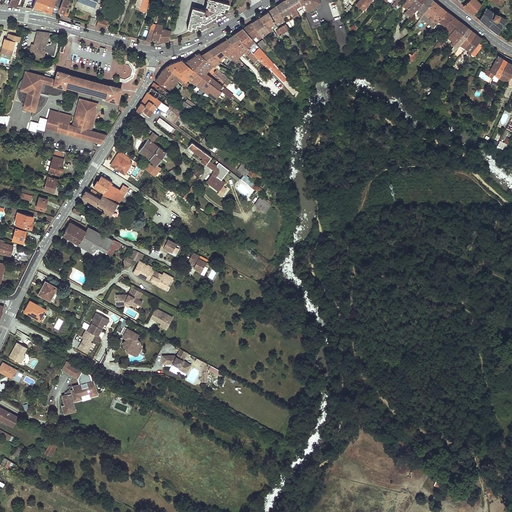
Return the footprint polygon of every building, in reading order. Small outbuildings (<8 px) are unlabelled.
[(62,0),(60,7),(59,10),(65,13),(69,0),(62,0)] [(149,0),(147,0),(142,0),(139,10),(145,12),(149,0)] [(170,36),(178,35),(195,27),(196,23),(200,24),(201,21),(204,22),(216,15),(216,11),(220,12),(228,6),(229,2),(220,0),(179,0),(176,14),(172,27),(170,36)] [(298,13),(296,9),(301,5),(299,1),(298,0),(285,0),(284,1),(290,12),(292,16),(298,13)] [(363,10),(369,3),(368,3),(370,0),(358,0),(356,4),(363,10)] [(392,6),(394,9),(396,6),(400,0),(394,0),(396,1),(392,6)] [(406,0),(402,5),(407,9),(405,12),(411,16),(417,9),(423,0),(406,0)] [(417,15),(420,18),(424,13),(433,0),(432,0),(423,0),(417,9),(420,11),(417,15)] [(428,23),(433,27),(438,21),(446,11),(433,0),(424,13),(432,20),(428,23)] [(463,5),(473,14),(481,5),(476,0),(469,0),(463,5)] [(282,17),(290,12),(284,1),(280,3),(276,6),(282,17)] [(283,24),(278,28),(279,29),(282,33),(289,29),(286,23),(282,17),(276,6),(272,8),(268,11),(275,22),(280,19),(283,24)] [(496,14),(486,8),(479,19),(483,22),(497,33),(502,27),(503,28),(505,26),(503,25),(504,23),(506,19),(496,14)] [(273,27),(274,28),(277,26),(276,24),(275,22),(268,11),(264,14),(259,17),(269,30),(274,38),(277,43),(279,41),(277,39),(276,37),(277,36),(275,32),(273,32),(271,28),(269,25),(271,24),(273,27)] [(446,11),(438,21),(449,29),(445,34),(448,36),(459,21),(446,11)] [(413,28),(415,30),(423,19),(428,23),(432,20),(424,13),(420,18),(413,28)] [(251,22),(261,36),(269,30),(259,17),(256,20),(251,22)] [(105,29),(108,21),(99,18),(96,26),(105,29)] [(467,27),(459,21),(448,36),(447,37),(449,38),(453,41),(451,44),(454,46),(467,27)] [(259,40),(262,37),(261,36),(251,22),(247,25),(243,28),(252,39),(255,36),(259,40)] [(163,25),(157,23),(156,24),(154,30),(150,29),(146,40),(148,40),(159,40),(162,28),(163,25)] [(172,27),(169,27),(168,30),(163,28),(162,28),(159,40),(164,40),(169,40),(170,36),(172,27)] [(451,50),(454,53),(457,48),(471,30),(467,27),(454,46),(451,50)] [(284,81),(287,78),(261,49),(257,45),(252,39),(243,28),(239,31),(235,34),(258,59),(271,72),(272,71),(283,82),(284,81)] [(49,31),(37,30),(34,43),(32,42),(30,51),(31,53),(42,56),(44,55),(45,51),(48,51),(47,53),(54,55),(56,50),(57,43),(58,41),(51,39),(51,42),(48,42),(48,43),(46,43),(49,31)] [(457,48),(459,50),(462,46),(463,44),(466,46),(476,34),(471,30),(457,48)] [(232,46),(241,55),(245,52),(254,62),(258,59),(235,34),(231,36),(227,39),(232,46)] [(467,53),(469,55),(470,53),(478,42),(481,38),(476,34),(466,46),(465,48),(469,50),(467,53)] [(14,40),(4,37),(2,45),(3,46),(1,52),(10,55),(14,40)] [(216,46),(225,54),(232,46),(227,39),(221,42),(216,46)] [(262,40),(257,45),(261,49),(266,45),(263,40),(262,40)] [(482,45),(478,42),(470,53),(473,55),(476,52),(482,45)] [(57,43),(56,50),(59,51),(63,52),(65,45),(61,44),(57,43)] [(225,54),(216,46),(212,48),(209,51),(219,61),(225,54)] [(232,46),(225,54),(227,56),(232,51),(238,58),(241,55),(232,46)] [(309,49),(306,51),(310,57),(308,58),(312,65),(316,63),(309,49)] [(206,53),(202,55),(214,66),(216,64),(219,61),(209,51),(206,53)] [(232,51),(227,56),(231,60),(233,61),(245,72),(248,69),(238,58),(232,51)] [(409,58),(412,61),(418,53),(415,51),(412,55),(409,58)] [(226,82),(228,78),(220,72),(214,66),(202,55),(199,53),(192,58),(185,62),(202,76),(206,73),(210,68),(226,82)] [(490,70),(494,74),(503,59),(498,55),(493,65),(490,70)] [(215,99),(221,92),(208,81),(202,76),(185,62),(181,59),(174,62),(170,64),(166,67),(179,77),(182,73),(189,78),(215,99)] [(497,76),(499,78),(507,62),(503,59),(494,74),(490,70),(488,69),(487,71),(485,74),(492,78),(493,76),(495,77),(497,76)] [(511,63),(507,62),(499,78),(508,82),(511,70),(511,63)] [(179,77),(166,67),(161,71),(158,76),(155,80),(160,83),(165,87),(171,91),(178,80),(182,83),(182,84),(186,87),(188,83),(186,82),(179,77)] [(55,82),(66,85),(66,83),(108,94),(107,96),(118,99),(122,86),(111,83),(69,72),(69,71),(59,68),(58,69),(55,82)] [(46,80),(51,82),(52,76),(32,70),(31,72),(28,73),(26,74),(24,74),(24,75),(21,78),(19,81),(17,84),(21,85),(20,87),(28,89),(24,102),(23,106),(32,108),(31,114),(32,113),(37,111),(39,109),(43,106),(47,94),(38,92),(39,88),(40,88),(41,88),(42,88),(43,88),(43,87),(44,87),(44,86),(46,80)] [(182,73),(179,77),(186,82),(189,78),(182,73)] [(208,81),(221,92),(224,89),(222,87),(223,86),(211,77),(208,81)] [(294,91),(291,93),(294,96),(297,90),(295,87),(287,78),(284,81),(285,82),(294,91)] [(47,94),(51,82),(46,80),(44,86),(44,87),(43,87),(43,88),(42,88),(41,88),(40,88),(39,88),(38,92),(47,94)] [(151,87),(148,92),(160,101),(169,106),(168,107),(182,118),(184,116),(181,114),(182,112),(166,99),(170,93),(164,89),(159,86),(154,82),(151,87)] [(285,82),(282,84),(291,93),(294,91),(285,82)] [(21,85),(17,84),(17,85),(17,89),(18,93),(19,97),(22,100),(24,102),(28,89),(20,87),(21,85)] [(145,97),(141,102),(152,110),(155,105),(157,106),(160,101),(148,92),(145,97)] [(112,118),(103,132),(92,129),(93,127),(91,124),(90,123),(96,102),(81,98),(74,125),(70,124),(73,115),(52,109),(47,127),(103,142),(123,111),(115,106),(109,116),(112,118)] [(179,98),(176,102),(190,112),(194,107),(185,102),(184,100),(183,101),(179,98)] [(186,101),(196,108),(197,106),(187,99),(185,98),(184,100),(185,102),(186,101)] [(182,118),(168,107),(169,106),(160,101),(157,106),(164,111),(166,114),(167,115),(166,118),(173,123),(177,119),(186,126),(188,123),(182,118)] [(136,110),(147,118),(152,112),(151,111),(152,110),(141,102),(139,107),(136,110)] [(159,117),(157,121),(172,132),(175,129),(159,117)] [(157,165),(167,152),(153,142),(156,137),(158,135),(153,132),(138,151),(151,160),(145,169),(155,176),(161,168),(157,165)] [(38,135),(29,133),(27,142),(35,144),(38,135)] [(51,148),(51,146),(55,147),(55,149),(66,152),(68,153),(70,144),(57,140),(57,141),(38,135),(35,144),(51,148)] [(158,135),(156,137),(170,147),(171,146),(158,135)] [(207,146),(211,140),(207,137),(206,138),(205,137),(203,139),(204,140),(202,142),(207,146)] [(505,149),(510,140),(506,138),(504,143),(502,142),(499,147),(505,149)] [(207,146),(213,150),(217,145),(211,140),(207,146)] [(188,146),(198,154),(196,157),(206,164),(206,163),(215,170),(207,182),(219,191),(225,183),(216,176),(220,170),(216,167),(217,166),(209,160),(211,156),(192,142),(188,146)] [(49,171),(59,174),(61,170),(62,170),(63,170),(63,169),(63,168),(62,167),(60,167),(61,163),(62,164),(66,152),(55,149),(49,171)] [(117,154),(111,165),(124,174),(131,163),(117,154)] [(243,163),(238,169),(242,172),(246,166),(243,163)] [(119,190),(123,185),(119,183),(121,179),(121,178),(102,165),(97,173),(101,176),(112,183),(111,185),(119,190)] [(257,174),(246,166),(242,172),(244,175),(245,176),(248,173),(254,177),(257,174)] [(244,175),(241,179),(255,190),(258,186),(245,176),(244,175)] [(48,176),(44,190),(54,192),(55,188),(54,188),(56,178),(48,176)] [(118,203),(119,204),(128,188),(123,185),(119,190),(111,185),(112,183),(101,176),(98,181),(97,182),(96,182),(94,187),(104,192),(102,195),(118,203)] [(125,181),(123,185),(128,188),(129,186),(131,183),(126,180),(125,181)] [(196,188),(192,185),(183,197),(187,200),(196,188)] [(34,191),(22,188),(20,197),(31,200),(34,191)] [(89,192),(86,190),(81,196),(111,215),(115,209),(118,203),(102,195),(100,198),(95,195),(97,192),(91,189),(89,192)] [(272,203),(259,193),(258,195),(260,197),(270,205),(272,203)] [(39,197),(36,207),(44,210),(47,199),(39,197)] [(265,212),(270,205),(260,197),(254,204),(265,212)] [(80,206),(77,204),(72,212),(78,215),(80,211),(78,210),(80,206)] [(120,212),(115,209),(111,215),(116,218),(120,212)] [(15,224),(31,229),(33,223),(31,223),(33,217),(17,212),(16,216),(16,217),(16,218),(15,219),(14,223),(14,224),(15,224)] [(90,222),(101,227),(104,220),(93,215),(90,222)] [(117,248),(121,243),(114,239),(109,237),(98,231),(88,226),(86,231),(70,222),(63,235),(93,253),(98,247),(112,255),(115,248),(117,248)] [(26,231),(16,228),(12,240),(23,243),(26,231)] [(0,252),(10,255),(13,246),(4,243),(5,240),(0,238),(0,252)] [(163,239),(158,248),(162,250),(164,248),(169,251),(172,253),(177,244),(168,240),(167,241),(163,239)] [(142,254),(134,250),(130,257),(138,261),(139,258),(142,254)] [(193,253),(188,262),(195,266),(193,268),(201,272),(206,263),(199,259),(200,257),(193,253)] [(126,256),(122,262),(129,266),(132,259),(126,256)] [(133,273),(137,275),(142,265),(151,269),(152,268),(139,261),(133,273)] [(146,279),(151,269),(142,265),(137,275),(146,279)] [(162,275),(151,269),(146,279),(150,281),(150,280),(157,284),(157,285),(167,290),(172,281),(162,275)] [(162,275),(172,281),(173,278),(163,272),(162,275)] [(57,287),(45,280),(42,287),(43,287),(39,294),(49,299),(52,292),(54,293),(57,287)] [(142,292),(132,287),(128,294),(127,295),(125,295),(125,294),(119,294),(119,296),(115,296),(116,303),(121,303),(121,301),(124,301),(130,304),(136,307),(137,304),(140,305),(142,301),(139,299),(142,292)] [(30,301),(24,311),(39,320),(45,309),(30,301)] [(155,308),(151,317),(161,322),(168,326),(173,316),(155,308)] [(88,331),(94,334),(97,336),(104,324),(106,325),(109,319),(96,313),(92,320),(93,321),(88,331)] [(58,318),(54,328),(59,330),(63,321),(58,318)] [(137,347),(141,345),(140,341),(138,340),(137,337),(139,334),(124,326),(121,333),(124,335),(124,337),(125,340),(123,343),(125,344),(126,346),(128,347),(129,351),(133,350),(137,352),(137,347)] [(94,334),(86,330),(82,338),(84,339),(85,339),(84,341),(83,340),(78,349),(87,353),(92,343),(90,342),(94,334)] [(27,348),(17,342),(14,348),(15,349),(14,351),(13,350),(9,357),(19,362),(23,354),(27,348)] [(137,355),(139,355),(142,347),(141,345),(137,347),(137,352),(133,350),(129,351),(130,354),(137,355)] [(177,357),(174,355),(165,356),(165,364),(173,364),(180,367),(179,369),(187,373),(192,365),(184,361),(188,353),(181,349),(177,357)] [(66,361),(61,370),(75,378),(77,377),(79,385),(72,387),(73,389),(68,391),(68,394),(62,396),(65,405),(62,406),(64,414),(70,412),(70,410),(75,409),(72,401),(74,400),(74,401),(81,399),(80,395),(89,393),(90,396),(98,394),(93,380),(92,381),(90,375),(66,361)] [(4,362),(0,368),(0,372),(14,380),(19,370),(4,362)] [(210,365),(208,370),(220,375),(222,371),(210,365)] [(0,419),(12,427),(18,417),(0,407),(0,419)] [(1,431),(0,432),(0,435),(11,441),(13,437),(1,431)] [(47,455),(55,440),(52,439),(44,453),(47,455)] [(47,455),(51,457),(58,442),(55,440),(47,455)] [(13,454),(18,457),(22,450),(18,447),(13,454)] [(9,459),(5,466),(11,469),(14,462),(9,459)]
